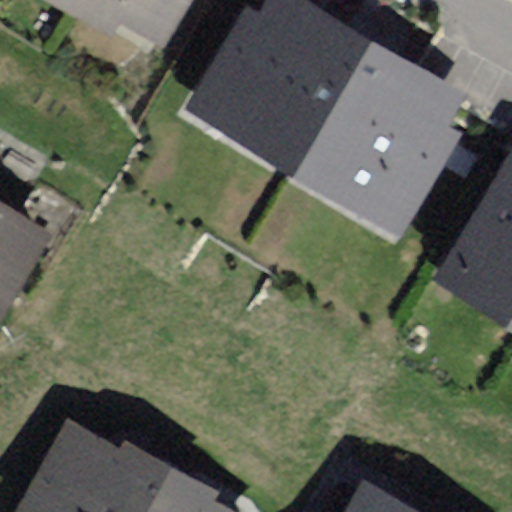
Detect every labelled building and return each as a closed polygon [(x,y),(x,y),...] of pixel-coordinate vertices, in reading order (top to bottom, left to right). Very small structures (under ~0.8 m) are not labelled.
[(176,0),(5,0),(134,73),(176,0)] [(483,119),(299,3),(222,118),(406,233),(483,119)] [(511,169),(456,260),(511,294),(511,169)] [(0,221),(0,302),(34,240),(0,221)] [(216,511),(43,421),(0,502),(0,511),(216,511)] [(381,511),(327,481),(309,511),(381,511)]
